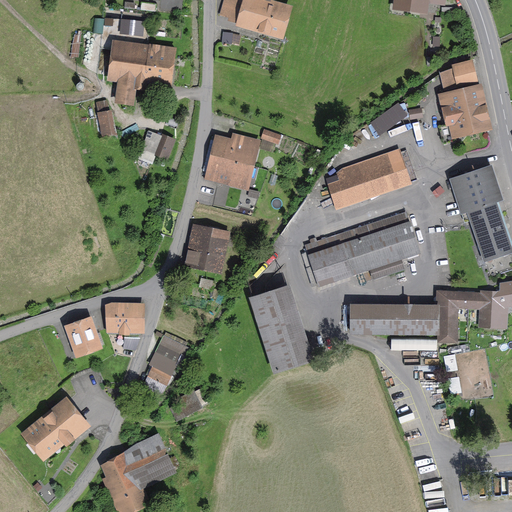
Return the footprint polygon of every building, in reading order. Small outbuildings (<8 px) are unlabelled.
[(280,33),(286,12),(268,7),(269,0),(225,0),(221,15),(280,33)] [(396,0),(396,4),(426,8),(427,0),(442,2),(442,0),(396,0)] [(155,11),(156,4),(141,2),(140,10),(155,11)] [(144,35),(147,20),(123,15),(120,31),(144,35)] [(226,46),(226,44),(228,44),(230,34),(223,33),(221,43),(223,43),(223,45),(226,46)] [(145,87),(146,77),(167,79),(171,48),(149,45),(149,47),(115,43),(110,79),(119,80),(116,101),(133,103),(135,86),(145,87)] [(442,73),(446,89),(476,81),(472,62),(455,67),(455,68),(442,73)] [(456,139),(455,134),(485,128),(476,88),(442,96),(448,123),(440,125),(444,142),(456,139)] [(409,111),(411,119),(421,117),(419,109),(409,111)] [(115,135),(111,112),(99,114),(103,137),(115,135)] [(368,124),(371,129),(377,124),(374,120),(368,124)] [(265,130),(263,137),(277,142),(279,135),(265,130)] [(157,160),(159,154),(166,156),(172,140),(152,133),(147,149),(153,152),(151,158),(157,160)] [(214,136),(209,155),(249,166),(255,141),(241,137),(240,141),(232,139),(232,140),(214,136)] [(335,203),(359,195),(358,192),(406,177),(399,152),(338,172),(341,181),(329,185),(335,203)] [(225,182),(244,187),(249,166),(209,155),(204,177),(211,179),(214,168),(228,172),(225,182)] [(139,163),(142,168),(149,165),(146,159),(139,163)] [(469,210),(491,275),(511,268),(511,251),(495,201),(501,200),(495,183),(496,183),(491,166),(452,179),(463,213),(469,210)] [(167,209),(163,231),(175,233),(179,212),(167,209)] [(403,269),(399,258),(417,252),(405,214),(317,243),(315,238),(309,240),(311,245),(306,246),(318,284),(369,268),(373,279),(403,269)] [(190,245),(186,262),(215,268),(223,232),(200,227),(196,247),(190,245)] [(500,326),(501,307),(511,304),(511,282),(502,285),(502,294),(481,292),(481,294),(439,292),(438,305),(438,333),(438,342),(456,342),(457,307),(480,308),(480,325),(500,326)] [(252,299),(275,369),(311,357),(287,287),(252,299)] [(352,305),(351,332),(438,333),(438,305),(352,305)] [(109,306),(108,326),(139,327),(140,307),(109,306)] [(70,325),(79,353),(97,347),(91,329),(94,328),(90,318),(70,325)] [(127,335),(125,346),(137,349),(140,338),(127,335)] [(144,387),(158,393),(164,387),(179,354),(159,345),(150,364),(153,366),(144,387)] [(462,352),(463,398),(488,397),(487,351),(462,352)] [(84,391),(99,385),(94,371),(78,377),(84,391)] [(198,403),(201,408),(205,406),(197,390),(181,398),(184,402),(173,408),(176,414),(198,403)] [(65,444),(86,426),(66,402),(28,433),(44,454),(62,440),(65,444)] [(127,468),(122,456),(106,465),(111,478),(109,483),(121,510),(142,501),(136,486),(177,467),(172,456),(167,458),(162,446),(136,457),(139,463),(127,468)]
